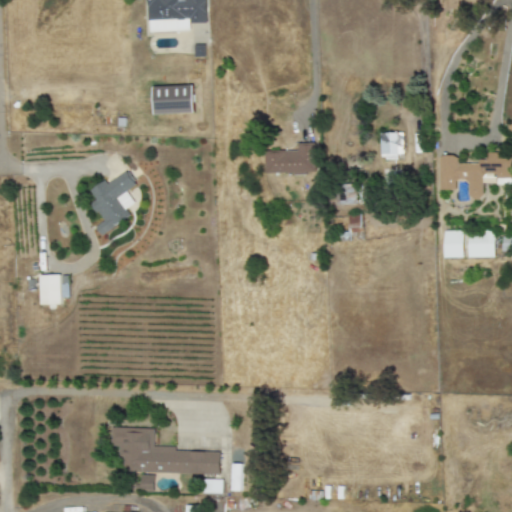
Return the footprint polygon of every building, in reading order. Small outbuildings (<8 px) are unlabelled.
[(206,23),(205,0),(146,0),(148,32),(188,31),(188,24),(206,23)] [(192,86),(153,87),(154,115),(193,113),(192,86)] [(377,133),(401,133),(401,161),(377,161),(377,133)] [(297,152),(296,145),(315,144),(316,175),(267,177),(266,153),(297,152)] [(511,184),(511,156),(487,156),(487,164),(456,163),(456,156),(439,156),(439,191),(455,191),(455,180),(467,180),(467,199),(482,199),(482,184),(511,184)] [(89,190),(104,180),(107,184),(125,171),(134,185),(116,197),(129,216),(109,230),(98,214),(95,215),(88,205),(96,201),(89,190)] [(337,205),(357,205),(357,184),(338,184),(337,205)] [(469,231),(493,230),(493,261),(470,262),(469,231)] [(443,232),(464,231),(465,262),(444,262),(443,232)] [(511,237),(501,238),(502,257),(511,256),(511,237)] [(39,275),(60,274),(61,306),(40,307),(39,275)] [(109,426),(108,448),(117,449),(117,466),(126,466),(126,472),(219,475),(220,451),(176,450),(176,445),(154,445),(155,427),(109,426)] [(140,475),(153,476),(153,493),(139,493),(140,475)]
